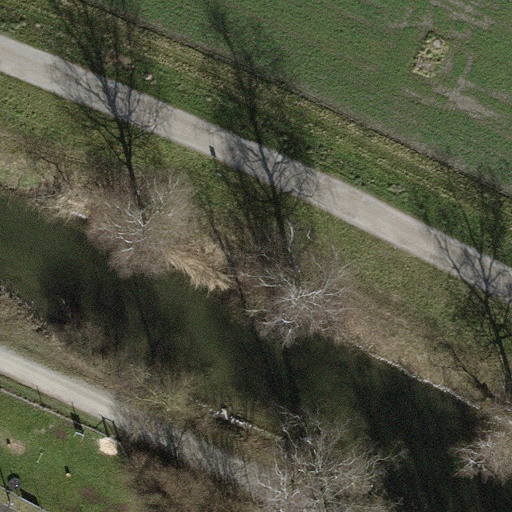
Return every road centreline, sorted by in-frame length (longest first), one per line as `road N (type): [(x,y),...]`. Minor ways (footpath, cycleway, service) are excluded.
road 1 (track): [(0,51),(366,210),(511,286)]
road 2 (track): [(324,511),(0,361)]
